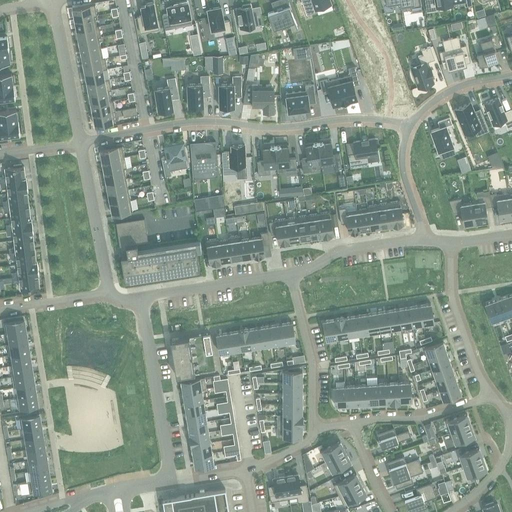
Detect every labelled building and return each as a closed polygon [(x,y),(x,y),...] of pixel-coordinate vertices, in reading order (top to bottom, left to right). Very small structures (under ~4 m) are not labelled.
[(273,29),(295,21),(287,0),(274,0),(271,1),(274,11),(268,13),(273,29)] [(302,0),(307,14),(317,11),(316,7),(330,2),(329,0),(302,0)] [(392,3),(400,2),(399,0),(380,0),(385,12),(393,11),(392,3)] [(399,0),(400,2),(401,6),(411,4),(412,12),(422,10),(420,0),(399,0)] [(437,5),(452,3),(451,0),(425,0),(427,12),(438,10),(437,5)] [(165,29),(192,24),(188,3),(187,3),(187,1),(179,3),(179,5),(167,7),(168,13),(162,14),(165,29)] [(159,30),(154,3),(146,5),(146,6),(141,7),(143,16),(137,17),(140,34),(159,30)] [(251,3),(242,5),(243,7),(236,8),(240,28),(254,25),(254,26),(263,25),(261,13),(253,14),(251,3)] [(74,20),(97,15),(95,4),(72,8),(74,20)] [(220,6),(208,9),(212,29),(224,27),(225,33),(231,32),(229,20),(223,21),(220,6)] [(97,10),(99,16),(108,14),(106,8),(97,10)] [(484,8),(476,11),(478,17),(486,15),(484,8)] [(488,26),(496,24),(493,13),(484,16),(488,26)] [(76,30),(99,26),(99,25),(97,26),(95,16),(97,16),(97,15),(74,20),(76,30)] [(78,41),(101,36),(99,26),(76,30),(78,41)] [(0,50),(9,49),(7,36),(0,37),(0,50)] [(101,37),(101,36),(78,41),(80,51),(101,47),(99,37),(101,37)] [(234,36),(226,37),(227,46),(235,44),(234,36)] [(491,37),(480,41),(483,51),(478,53),(478,52),(477,52),(479,65),(492,63),(492,61),(498,59),(491,37)] [(458,39),(450,41),(458,70),(468,67),(467,65),(471,64),(466,47),(461,49),(458,39)] [(445,52),(440,54),(444,71),(448,70),(448,72),(458,70),(450,41),(443,43),(445,52)] [(192,44),(194,54),(201,53),(199,43),(192,44)] [(296,58),(311,56),(310,45),(294,48),(296,58)] [(420,63),(411,67),(418,88),(433,83),(431,76),(433,75),(430,68),(428,68),(426,62),(435,59),(430,46),(421,49),(422,54),(418,56),(420,63)] [(83,62),(105,58),(105,57),(103,58),(101,47),(80,51),(83,62)] [(9,50),(9,49),(0,50),(0,63),(10,62),(10,60),(11,60),(10,52),(9,52),(8,50),(9,50)] [(252,54),(250,65),(257,66),(259,53),(252,54)] [(105,58),(83,62),(85,73),(107,68),(105,58)] [(350,74),(339,77),(345,103),(350,101),(350,100),(357,98),(353,85),(360,83),(357,71),(355,65),(348,67),(350,74)] [(255,68),(248,67),(246,79),(253,80),(255,68)] [(107,68),(85,73),(87,83),(109,79),(109,78),(107,69),(107,68)] [(0,87),(14,85),(13,85),(13,83),(14,83),(13,75),(12,75),(11,73),(0,74),(0,87)] [(201,84),(187,84),(188,107),(203,106),(202,90),(209,90),(209,75),(201,76),(201,84)] [(233,84),(219,84),(220,107),(234,106),(234,90),(241,90),(241,76),(233,76),(233,84)] [(154,89),(158,111),(173,109),(170,93),(177,92),(174,77),(166,79),(168,87),(154,89)] [(327,78),(319,80),(323,93),(329,92),(333,105),(340,103),(340,104),(345,103),(339,77),(327,80),(327,78)] [(87,83),(89,94),(111,89),(109,79),(87,83)] [(252,83),(252,104),(263,104),(263,112),(274,112),(274,105),(274,89),(257,89),(257,83),(252,83)] [(0,100),(15,98),(14,85),(0,87),(0,100)] [(298,94),(286,96),(288,112),(309,109),(309,103),(316,102),(314,85),(297,87),(298,94)] [(89,94),(91,104),(113,100),(111,100),(109,90),(111,90),(111,89),(89,94)] [(498,97),(484,103),(493,124),(503,119),(507,129),(511,126),(511,110),(511,108),(504,111),(498,97)] [(113,100),(91,104),(93,115),(115,111),(113,100)] [(477,134),(488,130),(480,109),(474,111),(470,102),(454,109),(465,134),(474,129),(477,134)] [(136,107),(122,109),(123,117),(137,114),(136,107)] [(0,124),(18,122),(18,121),(17,119),(19,119),(18,111),(16,111),(16,109),(0,110),(0,124)] [(115,111),(93,115),(95,126),(115,122),(113,111),(116,111),(115,111)] [(117,125),(133,125),(132,117),(117,117),(117,125)] [(431,130),(438,151),(453,146),(446,126),(452,124),(449,117),(438,121),(440,127),(431,130)] [(18,122),(0,124),(0,137),(20,135),(18,122)] [(368,165),(367,156),(378,155),(375,138),(368,139),(362,140),(353,141),(355,153),(348,154),(350,168),(368,165)] [(198,152),(191,153),(193,178),(207,177),(206,172),(217,171),(215,140),(212,141),(208,141),(208,142),(197,143),(198,152)] [(323,142),(318,143),(321,162),(321,165),(333,163),(334,169),(342,168),(339,152),(332,153),(331,144),(332,144),(331,144),(331,140),(322,141),(323,142)] [(183,142),(165,145),(167,155),(161,156),(165,176),(171,175),(170,170),(188,167),(183,142)] [(321,162),(318,143),(313,144),(313,142),(312,142),(312,143),(305,144),(305,148),(306,148),(307,157),(301,158),(303,172),(315,170),(314,163),(321,162)] [(231,145),(232,151),(222,151),(223,174),(237,173),(237,165),(245,165),(244,144),(231,145)] [(275,147),(277,166),(284,165),(285,172),(297,171),(296,158),(289,158),(288,149),(289,149),(289,148),(288,144),(281,145),(280,145),(280,146),(275,147)] [(102,161),(124,157),(122,145),(100,150),(102,161)] [(269,167),(277,166),(275,147),(270,147),(270,146),(262,146),(262,150),(262,151),(263,151),(264,160),(257,161),(258,175),(270,174),(269,167)] [(104,172),(126,167),(124,157),(102,161),(104,172)] [(500,158),(490,162),(493,167),(503,165),(500,158)] [(0,176),(0,180),(0,181),(26,178),(25,178),(23,165),(21,166),(21,164),(13,165),(14,167),(5,168),(6,176),(0,176)] [(126,167),(104,172),(106,182),(126,178),(124,168),(127,168),(126,167)] [(26,178),(0,181),(1,186),(7,186),(8,193),(28,190),(26,178)] [(126,178),(106,182),(108,193),(128,189),(126,178)] [(291,196),(298,195),(303,194),(302,187),(291,188),(291,196)] [(108,193),(110,203),(130,199),(128,189),(108,193)] [(28,191),(28,190),(8,193),(9,200),(3,201),(3,206),(28,203),(27,191),(28,191)] [(496,192),(490,193),(492,206),(498,205),(500,219),(511,217),(508,192),(496,194),(496,192)] [(477,199),(472,200),(476,223),(487,221),(485,207),(492,206),(490,193),(483,194),(477,195),(477,199)] [(221,195),(214,196),(216,208),(223,207),(221,195)] [(476,223),(472,200),(471,200),(472,203),(461,204),(460,198),(449,200),(453,212),(462,210),(464,225),(476,223)] [(132,211),(130,199),(110,203),(112,214),(132,211)] [(263,201),(249,203),(250,211),(264,209),(263,201)] [(400,201),(388,202),(392,225),(403,223),(400,201)] [(388,202),(378,204),(381,227),(392,225),(388,202)] [(30,215),(28,203),(3,206),(4,211),(10,210),(11,218),(30,215)] [(378,204),(367,206),(371,228),(381,227),(378,204)] [(367,208),(357,210),(360,230),(371,228),(367,206),(367,208)] [(213,208),(214,216),(225,215),(224,207),(223,207),(216,208),(213,208)] [(341,223),(347,222),(349,232),(360,230),(357,210),(346,211),(345,207),(338,208),(341,223)] [(329,211),(318,213),(322,236),(333,234),(332,225),(338,224),(336,212),(330,213),(329,211)] [(264,212),(257,213),(259,222),(266,221),(264,212)] [(318,213),(308,215),(311,238),(322,236),(318,213)] [(30,220),(30,215),(11,218),(12,224),(6,224),(6,229),(33,226),(32,219),(30,220)] [(308,215),(297,217),(300,239),(311,238),(308,215)] [(297,217),(286,218),(290,241),(300,239),(297,217)] [(144,218),(116,222),(124,278),(130,277),(131,281),(200,270),(196,244),(138,253),(137,244),(148,242),(144,218)] [(290,241),(286,218),(275,220),(269,221),(271,234),(277,233),(279,243),(290,241)] [(33,233),(33,226),(6,229),(7,234),(13,234),(14,240),(33,237),(32,233),(33,233)] [(261,236),(250,238),(253,256),(264,255),(263,245),(269,244),(267,231),(261,232),(261,236)] [(239,235),(228,237),(232,260),(242,258),(239,235)] [(239,235),(242,258),(253,256),(250,238),(240,240),(239,235)] [(34,250),(33,237),(14,240),(15,247),(9,248),(10,253),(34,250)] [(218,238),(221,261),(232,260),(228,237),(228,239),(218,241),(218,238)] [(210,263),(221,261),(218,238),(206,240),(210,263)] [(36,261),(34,250),(10,253),(10,258),(16,257),(17,264),(37,262),(37,261),(36,261)] [(39,274),(37,262),(17,264),(18,272),(12,272),(13,277),(39,274)] [(39,274),(13,277),(13,282),(19,282),(20,289),(27,288),(28,290),(37,289),(36,287),(39,287),(38,275),(39,274)] [(511,309),(507,296),(496,300),(502,317),(511,313),(511,309)] [(485,304),(491,321),(502,317),(496,300),(485,304)] [(419,305),(422,324),(434,322),(431,303),(419,305)] [(409,307),(412,325),(422,324),(419,305),(409,307)] [(398,308),(401,327),(412,325),(409,307),(398,308)] [(387,310),(391,329),(401,327),(398,308),(387,310)] [(377,312),(380,331),(391,329),(387,310),(377,312)] [(366,314),(369,332),(380,331),(377,312),(366,314)] [(355,315),(359,334),(369,332),(366,314),(355,315)] [(345,317),(348,336),(359,334),(355,315),(345,317)] [(334,319),(337,338),(348,336),(345,317),(334,319)] [(3,322),(5,334),(26,330),(24,319),(3,322)] [(326,339),(337,338),(334,319),(323,321),(326,339)] [(292,322),(281,323),(284,342),(295,340),(292,322)] [(284,342),(281,323),(270,325),(273,344),(284,342)] [(270,325),(259,327),(262,346),(273,344),(270,325)] [(259,327),(249,329),(252,347),(262,346),(259,327)] [(238,330),(241,349),(252,347),(249,329),(249,328),(238,330)] [(26,330),(5,334),(8,334),(10,343),(7,344),(27,341),(26,330)] [(238,330),(227,332),(230,351),(241,349),(238,330)] [(230,351),(227,332),(216,334),(219,353),(230,351)] [(210,333),(170,339),(176,376),(215,369),(210,333)] [(27,341),(7,344),(9,355),(29,352),(27,341)] [(425,347),(428,358),(446,352),(443,341),(425,347)] [(501,346),(503,352),(510,350),(507,343),(501,346)] [(29,352),(9,355),(12,355),(13,365),(10,365),(11,366),(31,362),(29,352)] [(446,352),(428,358),(432,368),(450,362),(446,352)] [(31,362),(11,366),(12,376),(33,373),(31,362)] [(450,362),(432,368),(436,379),(454,372),(450,362)] [(288,370),(283,370),(283,382),(302,382),(302,370),(300,370),(300,366),(287,368),(288,370)] [(454,372),(436,379),(439,389),(457,383),(454,372)] [(33,373),(12,376),(14,387),(34,384),(33,373)] [(181,381),(183,392),(201,389),(206,388),(204,377),(181,381)] [(410,381),(399,382),(400,401),(411,400),(410,381)] [(302,382),(283,382),(283,393),(302,393),(302,382)] [(399,382),(388,383),(389,402),(400,401),(399,382)] [(388,383),(377,384),(379,403),(389,402),(388,383)] [(457,383),(439,389),(443,400),(461,393),(457,383)] [(34,384),(14,387),(17,387),(19,397),(16,397),(36,394),(34,384)] [(367,384),(356,385),(357,404),(368,403),(367,384)] [(377,384),(367,384),(368,403),(379,403),(377,384)] [(356,385),(345,386),(346,405),(357,404),(356,385)] [(346,405),(345,386),(334,386),(335,405),(346,405)] [(202,389),(206,389),(206,388),(183,392),(184,403),(203,399),(202,389)] [(302,393),(283,393),(283,403),(302,403),(302,393)] [(36,394),(16,397),(18,409),(38,405),(36,394)] [(203,399),(184,403),(186,413),(205,410),(203,399)] [(302,403),(283,403),(283,414),(302,414),(302,403)] [(205,410),(186,413),(188,424),(207,421),(205,410)] [(19,417),(21,428),(41,425),(39,414),(19,417)] [(302,414),(283,414),(283,425),(302,425),(302,414)] [(448,421),(451,432),(471,425),(467,414),(448,421)] [(207,421),(188,424),(190,435),(208,431),(207,421)] [(41,425),(21,428),(21,429),(24,428),(25,438),(43,436),(41,425)] [(302,425),(283,425),(283,436),(302,436),(302,425)] [(471,425),(451,432),(449,433),(453,444),(475,436),(471,425)] [(398,441),(411,437),(408,430),(396,434),(394,427),(377,433),(379,439),(378,440),(381,447),(398,441)] [(210,442),(208,431),(190,435),(189,435),(191,445),(210,442)] [(43,436),(25,438),(27,449),(45,446),(43,436)] [(340,441),(320,452),(325,462),(345,452),(340,441)] [(210,442),(191,445),(193,456),(212,453),(210,442)] [(45,446),(27,449),(29,459),(26,460),(46,457),(45,446)] [(459,454),(463,465),(483,458),(479,447),(459,454)] [(351,462),(345,452),(325,462),(327,461),(332,471),(351,462)] [(212,453),(193,456),(195,467),(214,464),(212,453)] [(293,458),(297,469),(303,467),(299,456),(293,458)] [(403,456),(387,461),(389,468),(388,468),(391,475),(420,465),(418,458),(406,462),(403,456)] [(46,457),(26,460),(27,471),(48,468),(46,457)] [(287,457),(280,460),(284,470),(291,467),(287,457)] [(463,465),(467,476),(487,470),(483,458),(463,465)] [(423,471),(420,465),(391,475),(393,482),(394,482),(396,488),(413,482),(410,476),(423,471)] [(27,482),(50,478),(48,468),(27,471),(28,471),(31,471),(32,481),(27,482)] [(333,485),(339,495),(361,483),(356,473),(333,485)] [(285,476),(289,498),(297,497),(297,502),(309,500),(306,484),(300,485),(298,474),(285,476)] [(289,498),(285,476),(273,478),(274,485),(268,486),(270,501),(289,498)] [(50,478),(27,482),(29,493),(52,489),(50,478)] [(450,479),(445,481),(448,490),(453,489),(450,479)] [(418,495),(405,500),(407,507),(408,507),(409,511),(413,511),(427,507),(424,501),(437,496),(431,482),(416,487),(418,495)] [(361,483),(339,495),(344,506),(366,494),(361,483)] [(229,511),(225,488),(167,498),(168,511),(229,511)] [(319,501),(311,504),(312,510),(320,507),(319,501)] [(500,511),(497,503),(494,504),(493,502),(485,504),(486,507),(483,508),(484,511),(500,511)]
